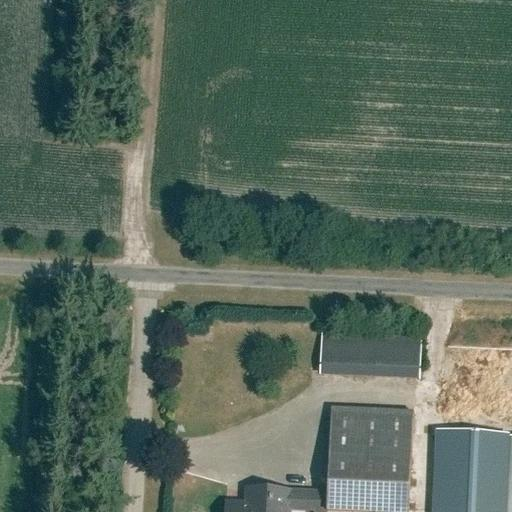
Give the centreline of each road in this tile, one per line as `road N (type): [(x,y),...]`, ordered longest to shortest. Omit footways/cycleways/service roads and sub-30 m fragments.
road 1 (unclassified): [(511,292),(0,267)]
road 2 (track): [(132,273),(154,0)]
